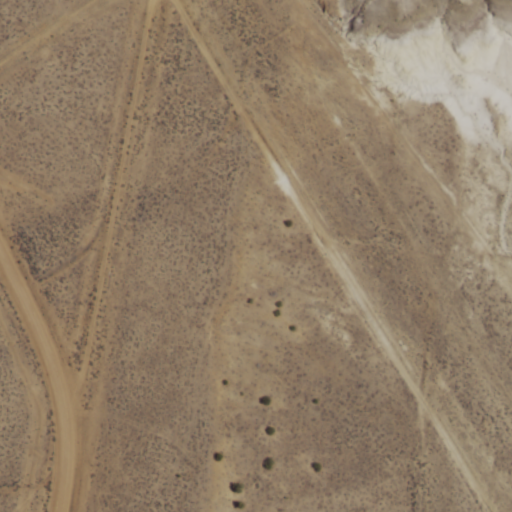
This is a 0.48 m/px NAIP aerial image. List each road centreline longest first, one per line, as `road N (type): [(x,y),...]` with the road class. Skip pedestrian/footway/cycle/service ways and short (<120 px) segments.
road 1 (residential): [(488,511),(167,0)]
road 2 (tertiary): [(51,511),(61,398),(0,262)]
